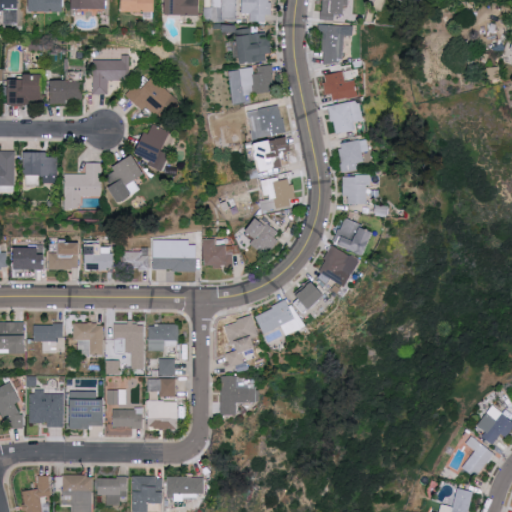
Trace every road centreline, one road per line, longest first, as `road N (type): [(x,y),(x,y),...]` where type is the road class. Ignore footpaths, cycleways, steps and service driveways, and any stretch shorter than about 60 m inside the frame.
road 1 (residential): [(201,299),(268,284),(312,232),(319,186),(295,61),(297,0)]
road 2 (residential): [(0,457),(181,456),(201,439)]
road 3 (residential): [(201,299),(0,296)]
road 4 (residential): [(201,439),(201,299)]
